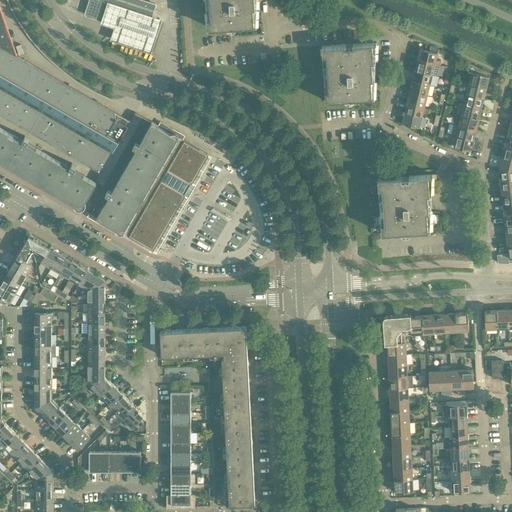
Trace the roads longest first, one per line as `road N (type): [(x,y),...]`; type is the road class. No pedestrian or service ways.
road 1 (secondary): [(329,295),(316,189),(271,126),(232,101),(119,61),(76,32),(50,0)]
road 2 (secondary): [(30,0),(52,34),(96,69),(212,113),(262,152),(297,224),(303,297)]
road 3 (residential): [(482,175),(386,132),(404,44),(387,30),(272,30)]
road 4 (secondary): [(340,511),(329,295)]
road 5 (secondary): [(303,297),(310,511)]
road 6 (residential): [(69,486),(64,459),(20,412),(18,325),(0,306)]
road 7 (residential): [(277,510),(268,339)]
road 8 (residential): [(383,503),(374,341)]
road 9 (residential): [(483,285),(329,295)]
road 10 (tertiary): [(27,207),(159,284)]
road 11 (tertiary): [(159,284),(195,302),(303,297)]
